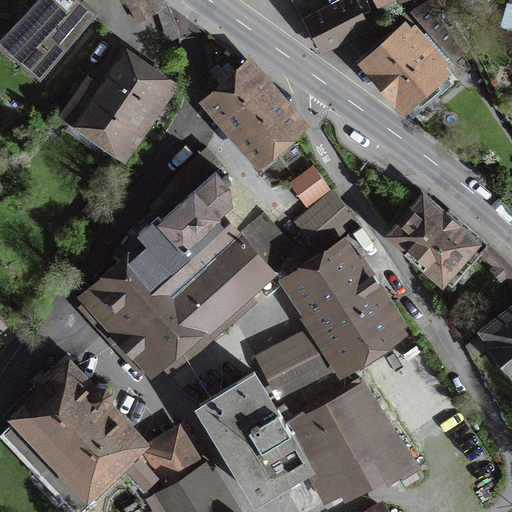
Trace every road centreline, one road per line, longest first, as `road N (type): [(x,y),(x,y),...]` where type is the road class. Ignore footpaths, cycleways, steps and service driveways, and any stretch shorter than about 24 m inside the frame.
road 1 (residential): [(312,74),(310,108),(321,146),(511,448)]
road 2 (residential): [(60,301),(193,101),(186,0)]
road 3 (residential): [(60,301),(128,373),(187,412),(249,511)]
road 4 (secondary): [(312,74),(511,225)]
road 5 (secondary): [(209,0),(312,74)]
